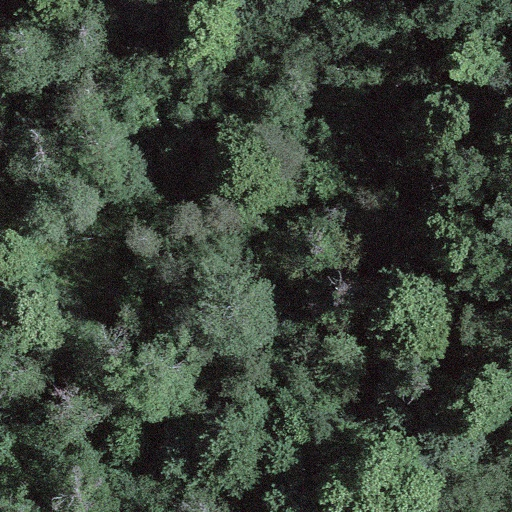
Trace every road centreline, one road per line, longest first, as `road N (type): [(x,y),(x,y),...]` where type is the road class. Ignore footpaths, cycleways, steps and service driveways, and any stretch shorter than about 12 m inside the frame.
road 1 (track): [(0,392),(78,364),(98,277),(175,217),(298,207),(378,211),(440,230),(457,269),(491,286),(511,274)]
road 2 (track): [(0,217),(78,161),(228,75),(511,27)]
road 3 (track): [(0,204),(74,48),(75,0)]
